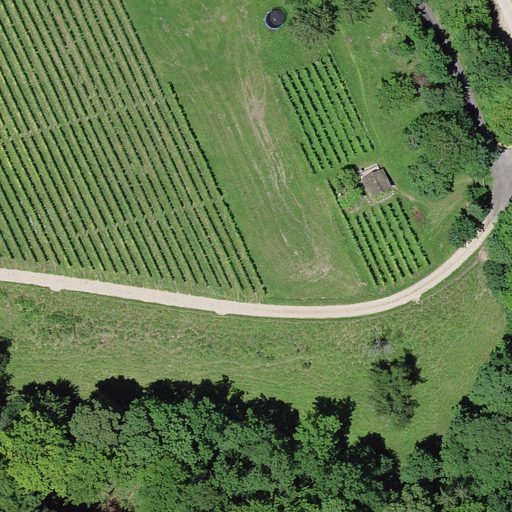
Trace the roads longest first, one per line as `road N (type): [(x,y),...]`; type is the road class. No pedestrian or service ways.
road 1 (track): [(0,276),(277,312),(369,309),(445,274),(511,197)]
road 2 (track): [(411,0),(450,55),(471,105),(491,168),(494,210)]
